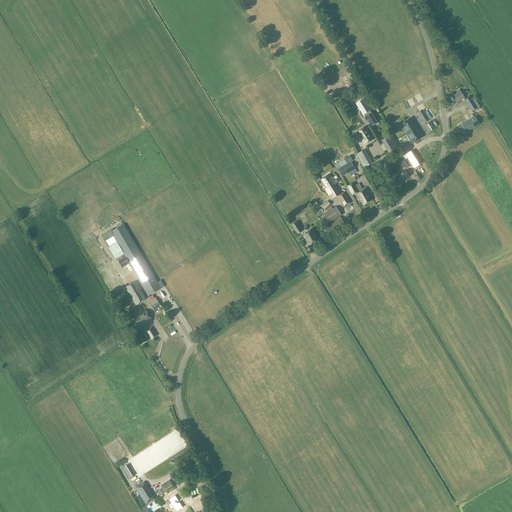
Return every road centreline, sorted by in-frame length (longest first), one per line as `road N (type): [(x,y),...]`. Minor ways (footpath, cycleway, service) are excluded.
road 1 (unclassified): [(224,511),(221,481),(180,406),(179,369),(200,335),(424,184),(440,162),(445,125),(411,0)]
road 2 (track): [(511,466),(365,225)]
